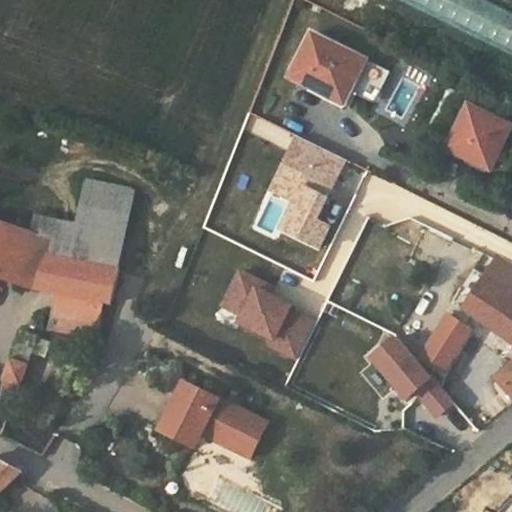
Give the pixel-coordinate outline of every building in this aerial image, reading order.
[(394,0),(511,57),(511,10),(491,0),(394,0)] [(313,33),(292,76),(336,98),(356,55),(313,33)] [(511,125),(470,104),(448,146),(493,169),(511,130),(511,125)] [(78,221),(38,212),(34,232),(57,241),(52,255),(119,268),(134,187),(87,178),(78,221)] [(51,327),(97,336),(99,323),(103,302),(112,304),(119,268),(52,255),(57,241),(34,232),(0,220),(0,273),(40,288),(60,292),(51,327)] [(511,388),(511,267),(502,261),(490,279),(485,275),(465,308),(501,330),(500,332),(511,339),(511,366),(501,377),(511,388)] [(38,337),(24,331),(5,377),(21,384),(32,351),(33,350),(38,337)] [(50,342),(38,337),(33,350),(45,356),(50,342)] [(5,377),(1,395),(14,402),(21,384),(5,377)] [(183,381),(164,419),(198,437),(200,432),(207,419),(225,428),(218,441),(248,456),(266,422),(183,381)] [(1,395),(0,398),(0,430),(3,435),(14,402),(1,395)] [(200,432),(218,441),(225,428),(207,419),(200,432)] [(0,490),(21,471),(0,459),(0,490)]
